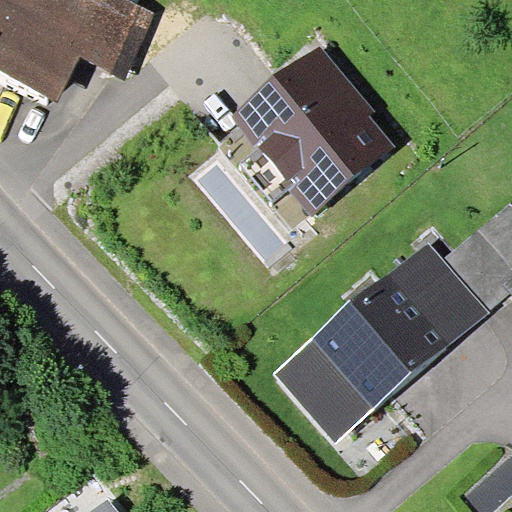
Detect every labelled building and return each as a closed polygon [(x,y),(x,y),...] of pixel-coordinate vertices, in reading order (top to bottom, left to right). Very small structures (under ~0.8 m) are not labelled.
[(0,0),(0,99),(57,124),(79,73),(127,94),(157,22),(103,0),(0,0)] [(378,122),(323,59),(231,138),(313,232),(397,160),(369,129),(378,122)] [(502,298),(511,289),(511,207),(511,206),(443,267),(489,318),(506,303),(502,298)] [(275,393),(336,462),(492,322),(489,318),(443,267),(431,253),(275,393)] [(511,289),(502,298),(506,303),(511,308),(511,289)]
